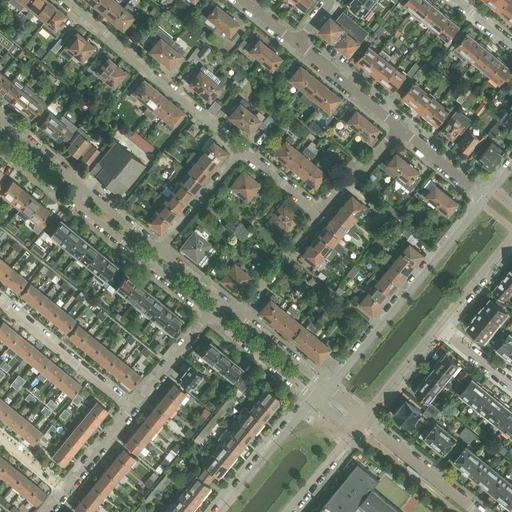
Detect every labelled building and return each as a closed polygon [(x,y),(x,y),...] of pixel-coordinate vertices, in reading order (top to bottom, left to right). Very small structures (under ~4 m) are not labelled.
[(28,0),(25,5),(35,13),(45,0),(28,0)] [(50,4),(47,1),(45,0),(35,13),(45,21),(56,8),(54,7),(54,6),(52,3),(50,4)] [(113,0),(96,0),(92,5),(94,6),(94,7),(97,10),(98,9),(103,13),(114,0),(113,0)] [(114,0),(103,13),(107,17),(107,18),(110,20),(112,20),(113,21),(124,9),(114,0)] [(296,0),(295,2),(305,10),(309,6),(311,9),(318,0),(317,0),(296,0)] [(365,19),(372,11),(359,0),(353,0),(351,2),(353,4),(350,7),(365,19)] [(359,0),(372,11),(379,2),(376,0),(359,0)] [(413,12),(423,0),(401,0),(395,8),(399,11),(404,4),(413,12)] [(427,0),(428,0),(427,0),(423,0),(413,12),(422,19),(434,4),(430,0),(427,0)] [(495,0),(491,5),(494,7),(494,9),(499,13),(509,0),(495,0)] [(511,0),(509,0),(499,13),(504,17),(506,17),(508,19),(511,14),(511,0)] [(127,26),(137,13),(134,10),(134,9),(128,4),(124,9),(113,21),(114,22),(114,24),(117,26),(118,26),(123,29),(126,25),(127,26)] [(440,9),(434,4),(422,19),(431,26),(442,12),(439,10),(440,9)] [(227,14),(216,5),(211,12),(207,9),(201,15),(202,16),(204,14),(218,25),(227,14)] [(57,9),(56,8),(45,21),(51,26),(48,30),(52,34),(63,21),(62,20),(65,16),(61,13),(61,11),(58,9),(57,9)] [(331,17),(321,29),(321,33),(337,46),(357,23),(344,12),(336,21),(331,17)] [(445,14),(442,12),(431,26),(439,33),(451,18),(446,13),(445,14)] [(238,24),(227,14),(218,25),(232,37),(230,39),(232,40),(237,34),(233,30),(238,24)] [(451,18),(439,33),(447,39),(444,43),(448,47),(454,39),(455,40),(461,32),(457,29),(460,26),(457,24),(458,23),(451,18)] [(375,32),(380,26),(376,22),(371,29),(375,32)] [(350,56),(364,38),(369,33),(357,23),(337,46),(350,56)] [(380,37),(387,28),(382,24),(380,26),(375,32),(374,33),(380,37)] [(159,59),(170,47),(174,41),(159,28),(154,34),(159,38),(152,46),(153,47),(149,51),(154,55),(154,56),(157,58),(158,58),(159,59)] [(65,47),(74,54),(85,40),(77,33),(78,32),(73,29),(68,35),(72,39),(65,47)] [(0,30),(0,41),(10,49),(15,43),(0,30)] [(198,37),(203,42),(209,35),(204,30),(198,37)] [(462,58),(477,41),(474,38),(475,37),(469,32),(466,36),(461,32),(455,40),(459,44),(454,51),(462,58)] [(63,43),(59,39),(56,41),(53,38),(44,47),(48,51),(53,46),(57,49),(63,43)] [(93,47),(85,40),(74,54),(82,61),(89,53),(93,56),(98,49),(94,46),(93,47)] [(260,60),(269,49),(258,40),(253,47),(249,43),(243,50),(248,54),(250,52),(260,60)] [(474,61),(486,46),(481,41),(480,43),(477,41),(462,58),(466,61),(469,57),(474,61)] [(197,54),(202,58),(211,49),(206,44),(197,54)] [(361,66),(366,70),(379,54),(370,46),(358,61),(362,64),(361,66)] [(492,51),(486,46),(474,61),(483,69),(494,55),(491,52),(492,51)] [(170,47),(159,59),(161,61),(161,62),(164,64),(165,64),(169,68),(173,63),(173,64),(184,51),(180,48),(176,52),(170,47)] [(275,65),(281,58),(269,49),(260,60),(271,69),(269,71),(274,75),(279,68),(275,65)] [(97,73),(105,80),(117,66),(108,59),(109,58),(105,54),(99,61),(103,64),(97,73)] [(379,54),(366,70),(372,74),(374,74),(376,75),(388,61),(379,54)] [(497,57),(494,55),(483,69),(491,76),(504,61),(498,56),(497,57)] [(388,61),(376,75),(379,78),(379,80),(384,84),(397,68),(388,61)] [(511,74),(510,72),(511,69),(509,67),(510,66),(504,61),(491,76),(504,86),(507,83),(511,77),(511,74)] [(425,63),(418,71),(424,75),(430,67),(425,63)] [(125,72),(117,66),(105,80),(114,87),(120,78),(124,82),(130,75),(125,71),(125,72)] [(199,92),(213,74),(207,69),(207,70),(202,66),(192,79),(193,80),(189,84),(194,88),(194,89),(196,91),(198,91),(199,92)] [(293,82),(299,87),(309,74),(309,73),(308,72),(306,70),(304,70),(300,66),(296,71),(296,70),(285,83),(290,86),(293,82)] [(397,68),(384,84),(389,89),(391,88),(395,90),(406,76),(397,68)] [(239,83),(243,77),(236,72),(232,77),(239,83)] [(456,83),(461,76),(459,75),(457,77),(452,72),(448,77),(456,83)] [(214,97),(224,84),(220,81),(220,80),(213,74),(199,92),(201,94),(201,95),(204,97),(205,97),(209,101),(213,96),(214,97)] [(309,95),(320,83),(315,79),(315,77),(312,75),(311,75),(309,74),(299,87),(308,95),(309,95)] [(3,75),(0,78),(0,92),(3,95),(13,83),(3,75)] [(12,103),(22,90),(25,86),(16,79),(13,83),(3,95),(12,103)] [(143,101),(154,88),(152,87),(152,86),(149,84),(148,84),(144,80),(140,84),(139,84),(129,97),(133,100),(137,96),(143,101)] [(405,102),(410,106),(424,89),(419,85),(420,83),(416,81),(403,97),(406,99),(405,102)] [(319,104),(330,91),(329,90),(329,89),(326,86),(325,86),(320,83),(309,95),(313,99),(319,104)] [(469,96),(473,92),(467,87),(464,92),(469,96)] [(153,110),(164,97),(159,93),(159,91),(156,89),(155,89),(154,88),(143,101),(149,106),(153,110)] [(424,89),(410,106),(416,110),(418,109),(420,111),(433,95),(430,92),(429,94),(424,89)] [(22,90),(12,103),(21,110),(31,98),(22,90)] [(331,92),(330,91),(319,104),(326,109),(322,113),(327,116),(337,104),(336,103),(340,99),(336,95),(335,94),(333,92),(331,92)] [(462,104),(469,96),(464,92),(458,100),(462,104)] [(37,118),(48,106),(45,104),(45,103),(44,102),(34,94),(31,98),(21,110),(30,118),(33,115),(37,118)] [(308,105),(312,101),(313,99),(309,95),(304,102),(308,105)] [(433,95),(420,111),(423,113),(422,115),(427,120),(441,103),(436,99),(437,97),(433,95)] [(163,118),(174,105),(172,104),(172,102),(170,100),(168,100),(164,97),(153,110),(157,113),(163,118)] [(238,124),(239,125),(249,112),(243,107),(247,103),(242,99),(232,112),(233,112),(229,117),(233,120),(234,122),(236,124),(238,124)] [(483,102),(475,112),(480,115),(487,106),(483,102)] [(441,103),(427,120),(433,124),(436,124),(438,125),(451,109),(447,106),(446,107),(441,103)] [(175,106),(174,105),(163,118),(169,123),(166,127),(170,130),(181,118),(180,117),(183,113),(179,109),(179,108),(176,106),(175,106)] [(49,133),(63,116),(61,117),(52,110),(48,106),(37,118),(42,122),(39,125),(49,133)] [(148,116),(153,110),(149,106),(143,113),(148,116)] [(511,106),(501,118),(506,122),(502,127),(511,134),(511,106)] [(152,119),(157,113),(153,110),(148,116),(152,119)] [(347,110),(341,117),(343,119),(346,114),(350,118),(353,115),(347,110)] [(367,120),(356,111),(353,115),(350,118),(346,114),(343,119),(341,121),(342,122),(344,120),(358,131),(367,120)] [(249,112),(239,125),(241,126),(241,128),(243,130),(245,130),(249,133),(253,129),(264,117),(259,113),(256,117),(249,112)] [(66,141),(77,127),(63,116),(49,133),(58,140),(61,137),(66,141)] [(269,134),(277,125),(268,117),(259,127),(267,133),(269,134)] [(453,117),(443,131),(444,132),(444,134),(446,136),(448,136),(449,137),(450,135),(454,138),(464,126),(453,117)] [(493,137),(502,127),(506,122),(501,118),(489,134),(493,137)] [(378,129),(367,120),(358,131),(372,142),(370,145),(371,146),(377,139),(373,136),(378,129)] [(188,130),(194,134),(198,129),(193,124),(188,130)] [(313,131),(319,136),(322,136),(326,131),(318,125),(313,131)] [(303,126),(297,133),(303,138),(309,131),(303,126)] [(66,143),(70,146),(68,148),(77,156),(79,153),(84,157),(81,160),(86,164),(94,154),(98,149),(93,145),(88,142),(92,138),(79,127),(66,143)] [(127,128),(124,132),(129,137),(133,133),(127,128)] [(471,131),(459,145),(460,145),(460,147),(463,150),(465,150),(469,153),(475,146),(478,148),(486,138),(480,132),(476,136),(471,131)] [(135,133),(131,138),(149,154),(154,148),(135,133)] [(283,161),(284,162),(295,149),(289,144),(292,140),(288,136),(277,149),(278,150),(275,154),(279,158),(279,159),(282,161),(283,161)] [(206,142),(210,146),(205,152),(218,163),(219,161),(220,161),(222,158),(222,157),(226,153),(221,149),(223,148),(217,143),(216,144),(209,138),(206,142)] [(116,141),(90,172),(90,173),(119,197),(145,165),(116,141)] [(307,155),(313,147),(315,145),(311,141),(306,147),(303,152),(307,155)] [(493,141),(481,157),(485,160),(483,164),(490,170),(505,151),(493,141)] [(311,158),(315,154),(314,154),(317,150),(313,147),(307,155),(311,158)] [(295,149),(284,162),(286,163),(286,165),(289,167),(290,167),(294,170),(305,157),(295,149)] [(218,163),(205,152),(197,162),(210,172),(213,168),(214,168),(217,165),(217,164),(218,163)] [(386,163),(399,174),(408,163),(397,154),(393,159),(392,159),(391,160),(388,157),(382,164),(384,165),(386,163)] [(197,162),(194,159),(190,156),(186,160),(193,166),(189,172),(201,183),(202,181),(204,181),(206,178),(206,177),(210,172),(197,162)] [(305,157),(294,170),(299,174),(299,176),(302,178),(303,178),(305,179),(315,166),(305,157)] [(156,161),(151,168),(156,172),(159,168),(160,169),(162,166),(156,161)] [(319,183),(329,170),(319,162),(315,166),(305,179),(306,180),(306,181),(309,183),(310,183),(314,187),(318,182),(319,183)] [(419,172),(408,163),(399,174),(412,185),(411,187),(413,189),(418,182),(415,179),(415,178),(419,172)] [(201,183),(189,172),(183,178),(180,182),(193,192),(197,188),(198,188),(200,185),(200,184),(201,183)] [(259,185),(244,172),(239,177),(238,177),(235,181),(235,183),(231,188),(246,200),(251,194),(253,195),(258,189),(256,188),(259,185)] [(177,173),(174,176),(178,180),(180,182),(183,178),(177,173)] [(7,186),(3,182),(0,185),(0,195),(1,194),(10,201),(21,188),(21,186),(17,183),(16,184),(12,181),(7,186)] [(193,192),(180,182),(179,183),(172,191),(185,202),(186,201),(187,201),(190,198),(190,197),(193,192)] [(424,194),(438,206),(447,194),(436,185),(431,191),(430,190),(430,191),(426,189),(421,195),(422,196),(424,194)] [(21,188),(10,201),(19,209),(30,196),(30,195),(30,194),(26,191),(25,191),(21,188)] [(185,202),(172,191),(168,197),(161,191),(158,196),(164,201),(177,212),(181,208),(182,208),(184,205),(184,203),(185,202)] [(133,193),(128,199),(133,203),(138,196),(133,193)] [(458,203),(447,194),(438,206),(452,217),(450,219),(451,220),(457,213),(453,211),(454,210),(454,209),(458,203)] [(31,196),(30,196),(19,209),(29,217),(40,203),(36,200),(36,199),(32,196),(31,196)] [(158,196),(154,200),(161,206),(164,201),(158,196)] [(344,205),(343,206),(356,217),(361,211),(365,214),(369,210),(356,199),(356,200),(351,196),(348,201),(346,201),(344,203),(344,205)] [(177,212),(164,201),(161,206),(156,211),(169,222),(170,221),(171,221),(173,218),(173,217),(177,212)] [(370,201),(367,204),(378,214),(381,210),(374,205),(370,201)] [(44,217),(49,211),(45,208),(45,206),(41,203),(40,204),(40,203),(29,217),(34,221),(33,230),(38,234),(43,228),(49,220),(44,217)] [(295,223),(299,218),(294,214),(295,213),(290,208),(289,209),(284,205),(281,208),(279,207),(278,209),(279,210),(274,215),(273,214),(272,216),(274,217),(271,221),(286,233),(290,228),(292,228),(295,224),(295,223)] [(356,217),(343,206),(342,207),(341,207),(338,210),(339,211),(335,216),(348,227),(349,225),(356,217)] [(143,219),(151,225),(156,229),(156,228),(161,232),(164,228),(166,228),(168,225),(168,223),(169,222),(156,211),(151,218),(147,215),(143,219)] [(348,227),(335,216),(331,221),(329,221),(327,224),(327,225),(327,226),(339,236),(347,228),(348,227)] [(56,226),(51,222),(44,230),(49,234),(58,242),(70,228),(60,220),(56,226)] [(225,226),(237,236),(241,231),(236,228),(229,221),(225,226)] [(240,223),(236,228),(241,231),(245,227),(240,223)] [(13,227),(10,230),(15,234),(19,229),(14,225),(13,227)] [(339,236),(327,226),(326,227),(324,227),(322,230),(322,231),(318,236),(331,246),(332,245),(339,236)] [(250,231),(245,227),(241,231),(246,236),(250,231)] [(351,236),(354,232),(348,227),(347,228),(349,230),(346,232),(351,236)] [(70,228),(58,242),(68,250),(79,235),(70,228)] [(207,239),(196,230),(194,233),(181,249),(186,253),(186,254),(190,258),(192,258),(198,263),(201,265),(214,249),(211,247),(206,243),(207,241),(205,240),(207,239)] [(246,236),(241,231),(237,236),(242,241),(246,236)] [(79,235),(68,250),(77,258),(89,243),(79,235)] [(331,246),(318,236),(314,240),(313,240),(311,243),(311,245),(310,246),(323,256),(330,247),(331,246)] [(407,248),(402,254),(415,264),(416,263),(417,263),(419,260),(419,259),(423,255),(418,251),(419,250),(406,240),(403,244),(407,248)] [(89,243),(77,258),(86,265),(98,251),(89,243)] [(317,262),(323,256),(310,246),(309,247),(307,247),(305,250),(305,251),(302,255),(306,259),(305,260),(316,269),(312,273),(317,277),(318,276),(321,272),(318,270),(321,266),(317,262)] [(98,251),(86,265),(95,272),(107,258),(98,251)] [(402,254),(394,263),(393,264),(406,275),(410,270),(411,270),(414,267),(414,266),(415,264),(402,254)] [(112,272),(117,266),(107,258),(95,272),(105,280),(106,281),(103,286),(106,288),(110,284),(117,276),(112,272)] [(4,262),(0,266),(0,277),(2,279),(11,268),(4,262)] [(302,269),(295,263),(292,267),(299,273),(302,269)] [(393,264),(392,265),(385,274),(398,284),(399,283),(401,283),(403,280),(403,279),(406,275),(393,264)] [(43,265),(40,270),(46,275),(49,270),(43,265)] [(225,276),(221,281),(226,285),(226,287),(230,290),(232,290),(236,294),(249,279),(246,276),(247,274),(245,273),(244,274),(239,270),(240,269),(238,267),(237,269),(234,266),(230,271),(228,270),(224,275),(225,276)] [(355,267),(348,275),(353,279),(360,271),(355,267)] [(11,268),(2,279),(9,285),(18,274),(11,268)] [(511,291),(511,269),(493,292),(504,301),(511,291)] [(321,272),(318,276),(323,280),(326,277),(321,272)] [(18,274),(9,285),(17,292),(26,280),(18,274)] [(124,296),(135,281),(126,274),(121,280),(117,276),(110,284),(115,288),(124,296)] [(385,274),(378,283),(377,284),(390,294),(394,290),(395,290),(397,287),(397,285),(398,284),(385,274)] [(377,284),(371,279),(367,283),(372,287),(374,284),(376,285),(377,284)] [(145,289),(135,281),(124,296),(133,303),(145,289)] [(21,295),(28,301),(38,290),(30,283),(21,295)] [(377,284),(376,285),(369,294),(382,304),(383,303),(384,303),(387,300),(386,299),(390,294),(377,284)] [(154,297),(145,289),(133,303),(143,311),(154,297)] [(38,290),(28,301),(36,307),(45,296),(38,290)] [(382,304),(369,294),(364,300),(360,297),(356,301),(369,311),(374,314),(377,310),(379,310),(381,307),(381,306),(382,304)] [(263,308),(259,313),(263,316),(264,318),(266,320),(268,320),(269,321),(280,308),(273,303),(277,299),(272,295),(267,302),(266,302),(262,308),(263,308)] [(45,296),(36,307),(43,313),(52,302),(45,296)] [(154,297),(143,311),(152,319),(164,304),(154,297)] [(490,300),(483,309),(501,324),(508,314),(490,300)] [(52,302),(43,313),(51,319),(60,308),(52,302)] [(173,312),(164,304),(152,319),(161,326),(173,312)] [(60,308),(51,319),(58,325),(67,314),(60,308)] [(280,308),(269,321),(270,322),(270,323),(273,326),(275,325),(279,329),(289,316),(289,315),(280,308)] [(501,324),(483,309),(482,308),(474,318),(476,319),(492,333),(492,332),(500,324),(501,324)] [(176,328),(183,320),(173,312),(161,326),(175,337),(180,331),(176,328)] [(66,332),(75,320),(67,314),(58,325),(66,332)] [(289,316),(279,329),(283,333),(284,334),(286,336),(288,336),(289,337),(299,324),(291,317),(289,316)] [(476,319),(474,318),(475,319),(467,328),(485,343),(493,333),(492,332),(492,333),(476,319)] [(0,338),(2,340),(11,328),(3,322),(0,325),(0,338)] [(299,324),(289,337),(290,338),(290,339),(293,342),(294,342),(299,345),(310,332),(308,331),(299,324)] [(68,336),(77,343),(86,332),(78,325),(68,336)] [(19,334),(11,328),(2,340),(9,346),(19,334)] [(496,335),(496,336),(500,339),(504,333),(500,330),(496,335)] [(86,332),(77,343),(85,350),(94,338),(86,332)] [(310,332),(299,345),(303,349),(303,350),(306,352),(308,352),(309,353),(319,340),(310,333),(310,332)] [(27,341),(19,334),(9,346),(17,352),(27,341)] [(499,354),(505,358),(511,349),(511,335),(510,334),(498,349),(501,352),(499,354)] [(94,338),(85,350),(92,355),(101,344),(94,338)] [(153,340),(149,344),(157,351),(161,347),(153,340)] [(319,340),(309,353),(310,354),(310,356),(313,358),(314,358),(319,362),(322,357),(323,358),(328,352),(333,345),(329,341),(326,346),(319,340)] [(25,358),(34,347),(27,341),(17,352),(25,358)] [(200,355),(210,363),(220,351),(210,342),(200,355)] [(101,344),(92,355),(100,362),(109,350),(101,344)] [(42,353),(34,347),(25,358),(33,365),(42,353)] [(109,350),(100,362),(107,368),(116,356),(109,350)] [(231,360),(220,351),(210,363),(221,372),(231,360)] [(50,360),(42,353),(33,365),(40,371),(50,360)] [(445,353),(437,363),(453,375),(460,366),(445,353)] [(116,356),(107,368),(114,374),(124,362),(116,356)] [(48,378),(58,366),(50,360),(40,371),(48,378)] [(242,369),(231,360),(221,372),(237,385),(244,376),(240,372),(242,369)] [(124,362),(114,374),(122,380),(131,368),(124,362)] [(434,370),(431,373),(445,385),(453,375),(437,363),(433,368),(434,370)] [(180,384),(189,391),(202,376),(189,365),(180,377),(183,379),(180,384)] [(58,366),(48,378),(56,384),(65,373),(58,366)] [(140,376),(131,368),(122,380),(131,388),(140,376)] [(458,378),(463,382),(470,374),(465,370),(458,378)] [(73,379),(65,373),(56,384),(63,390),(73,379)] [(426,377),(421,382),(437,395),(445,385),(431,373),(428,377),(426,377)] [(81,385),(73,379),(63,390),(72,397),(81,385)] [(469,402),(483,384),(477,380),(476,382),(473,379),(466,387),(463,385),(457,392),(469,402)] [(430,404),(437,395),(421,382),(414,391),(430,404)] [(174,384),(167,392),(179,401),(185,394),(174,384)] [(281,400),(278,398),(282,393),(271,384),(258,400),(272,411),(281,400)] [(489,389),(483,384),(469,402),(478,409),(490,393),(487,391),(489,389)] [(241,392),(236,388),(233,392),(238,396),(241,392)] [(167,392),(161,399),(173,409),(179,401),(167,392)] [(493,396),(490,393),(478,409),(486,415),(500,398),(495,394),(493,396)] [(500,398),(486,415),(495,423),(507,407),(504,405),(506,403),(500,398)] [(161,399),(155,407),(167,416),(173,409),(161,399)] [(272,411),(258,400),(249,411),(263,422),(272,411)] [(3,401),(0,404),(0,417),(1,419),(11,407),(3,401)] [(422,414),(408,402),(406,401),(400,408),(399,408),(395,413),(395,414),(394,415),(409,427),(417,418),(418,419),(422,414)] [(97,402),(90,409),(102,419),(108,411),(97,402)] [(440,411),(432,404),(427,409),(435,416),(436,417),(438,414),(440,411)] [(11,407),(1,419),(9,425),(19,414),(11,407)] [(155,407),(149,414),(161,423),(167,416),(155,407)] [(453,407),(450,411),(456,416),(459,412),(453,407)] [(510,410),(507,407),(495,423),(503,429),(511,418),(511,408),(510,410)] [(95,427),(102,419),(90,409),(84,417),(95,427)] [(435,416),(427,409),(424,414),(431,420),(435,416)] [(263,422),(249,411),(240,422),(254,433),(263,422)] [(19,414),(9,425),(17,431),(26,420),(19,414)] [(149,414),(143,421),(155,431),(161,423),(149,414)] [(220,418),(215,414),(212,418),(217,422),(220,418)] [(462,415),(459,418),(466,424),(468,420),(462,415)] [(434,447),(447,431),(441,426),(444,423),(439,419),(436,417),(435,416),(431,420),(429,423),(434,428),(425,438),(429,441),(427,442),(434,447)] [(95,427),(84,417),(77,425),(89,434),(95,427)] [(511,418),(503,429),(511,436),(511,418)] [(24,437),(34,426),(26,420),(17,431),(24,437)] [(143,421),(137,429),(149,438),(155,431),(143,421)] [(254,433),(240,422),(231,433),(244,445),(254,433)] [(89,434),(77,425),(71,432),(83,442),(89,434)] [(34,426),(24,437),(33,444),(42,433),(34,426)] [(459,436),(464,440),(471,431),(466,427),(459,436)] [(489,439),(476,428),(474,431),(487,441),(489,439)] [(137,429),(131,436),(143,445),(149,438),(137,429)] [(447,431),(434,447),(440,452),(441,451),(444,453),(453,443),(453,444),(457,439),(447,431)] [(471,431),(464,440),(469,444),(476,435),(471,431)] [(83,442),(71,432),(65,440),(77,449),(83,442)] [(206,436),(201,432),(197,436),(202,440),(206,436)] [(244,445),(231,433),(222,444),(236,456),(244,445)] [(125,444),(136,453),(143,445),(131,436),(125,444)] [(77,449),(65,440),(59,448),(70,457),(77,449)] [(236,456),(222,444),(213,455),(227,466),(236,456)] [(456,466),(462,471),(476,454),(467,447),(455,462),(458,464),(456,466)] [(70,457),(59,448),(52,456),(63,466),(70,457)] [(123,449),(117,457),(129,466),(135,458),(123,449)] [(476,454),(462,471),(469,476),(470,475),(473,477),(486,462),(476,454)] [(227,466),(213,455),(204,466),(204,467),(200,471),(211,480),(215,475),(218,478),(227,466)] [(0,472),(8,463),(1,457),(0,457),(0,472)] [(117,457),(111,464),(123,473),(129,466),(117,457)] [(167,465),(162,461),(159,464),(154,469),(160,474),(167,465)] [(486,462),(473,477),(476,480),(475,481),(481,486),(495,470),(486,462)] [(16,469),(8,463),(0,472),(0,475),(6,480),(16,469)] [(322,508),(319,511),(318,511),(353,511),(360,504),(370,511),(401,511),(373,489),(379,481),(358,463),(324,506),(322,508)] [(111,464),(105,471),(117,481),(123,473),(111,464)] [(23,474),(16,469),(6,480),(13,486),(23,474)] [(495,470),(481,486),(488,492),(489,490),(492,492),(504,477),(495,470)] [(105,471),(100,478),(111,488),(117,481),(105,471)] [(196,476),(187,487),(201,498),(210,487),(207,485),(211,480),(200,471),(196,476)] [(151,475),(149,478),(148,478),(146,480),(151,484),(153,482),(158,476),(153,472),(151,475)] [(30,480),(23,474),(13,486),(21,492),(30,480)] [(511,483),(504,477),(492,492),(495,495),(494,497),(500,502),(511,486),(511,483)] [(100,478),(93,486),(105,495),(111,488),(100,478)] [(37,486),(30,480),(21,492),(28,498),(37,486)] [(45,493),(37,486),(28,498),(36,504),(45,493)] [(93,486),(87,494),(98,503),(105,495),(93,486)] [(511,486),(500,502),(506,507),(508,505),(511,508),(511,506),(511,486)] [(201,498),(187,487),(178,498),(192,509),(201,498)] [(98,503),(87,494),(81,501),(93,510),(98,503)] [(153,501),(148,497),(144,501),(150,505),(153,501)] [(189,511),(192,509),(178,498),(169,509),(173,511),(189,511)] [(81,501),(75,509),(78,511),(90,511),(93,510),(81,501)] [(150,505),(144,501),(141,505),(146,509),(150,505)]
